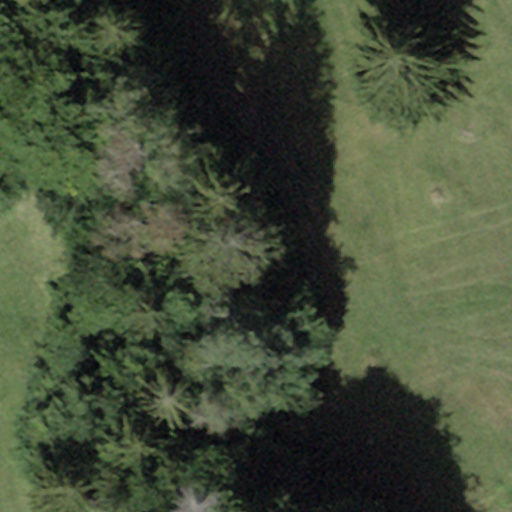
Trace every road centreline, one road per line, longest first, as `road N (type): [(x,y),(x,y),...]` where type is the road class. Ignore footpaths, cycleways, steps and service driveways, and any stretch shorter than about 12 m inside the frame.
road 1 (track): [(0,63),(83,225),(116,320),(115,511)]
road 2 (track): [(273,161),(248,117),(121,0)]
